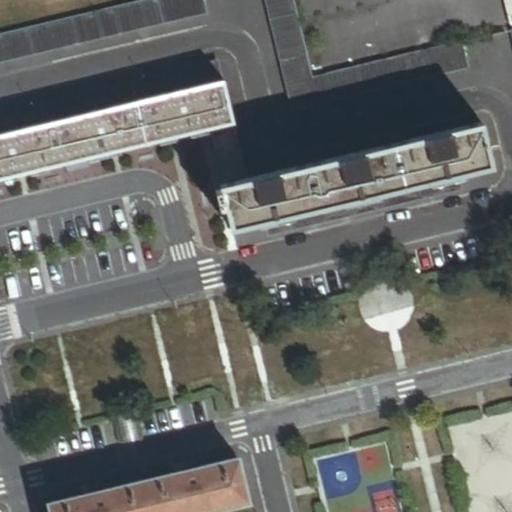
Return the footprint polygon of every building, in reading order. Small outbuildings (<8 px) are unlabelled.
[(203,0),(152,0),(0,36),(0,62),(207,13),(203,0)] [(290,0),(263,0),(290,110),(466,68),(460,43),(309,79),(290,0)] [(511,0),(502,0),(508,25),(511,24),(511,0)] [(216,62),(187,69),(192,89),(221,82),(216,62)] [(187,69),(160,76),(165,95),(192,89),(187,69)] [(165,95),(160,76),(101,90),(106,110),(165,95)] [(221,82),(192,89),(165,95),(106,110),(74,117),(21,130),(0,134),(0,179),(211,129),(233,124),(223,82),(221,82)] [(101,90),(69,97),(74,117),(106,110),(101,90)] [(74,117),(69,97),(16,110),(21,130),(74,117)] [(16,110),(0,113),(0,134),(21,130),(16,110)] [(236,138),(233,124),(211,129),(216,149),(229,146),(231,145),(232,144),(233,143),(234,142),(234,141),(235,140),(236,139),(236,138)] [(438,179),(459,174),(492,166),(482,124),(246,180),(225,185),(221,186),(222,192),(224,200),(219,201),(221,209),(226,208),(231,228),(266,220),(286,215),(352,199),(373,194),(438,179)] [(246,180),(236,138),(236,139),(235,140),(234,141),(234,142),(233,143),(232,144),(231,145),(229,146),(216,149),(225,185),(246,180)] [(462,188),(459,174),(438,179),(442,193),(462,188)] [(442,193),(438,179),(373,194),(376,209),(442,193)] [(376,209),(373,194),(352,199),(356,214),(376,209)] [(356,214),(352,199),(286,215),(290,229),(356,214)] [(290,229),(286,215),(266,220),(269,234),(290,229)] [(50,503),(51,511),(204,511),(249,501),(239,458),(50,503)]
